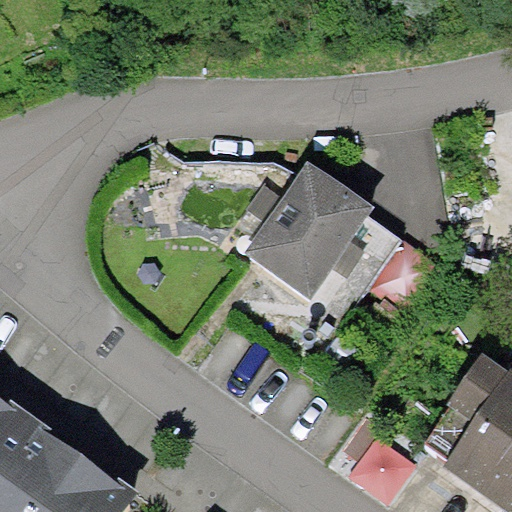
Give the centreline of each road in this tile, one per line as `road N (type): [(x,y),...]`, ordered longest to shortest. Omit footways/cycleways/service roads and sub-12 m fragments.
road 1 (residential): [(511,73),(319,114),(113,124),(0,159)]
road 2 (unclassified): [(316,511),(231,452),(0,235)]
